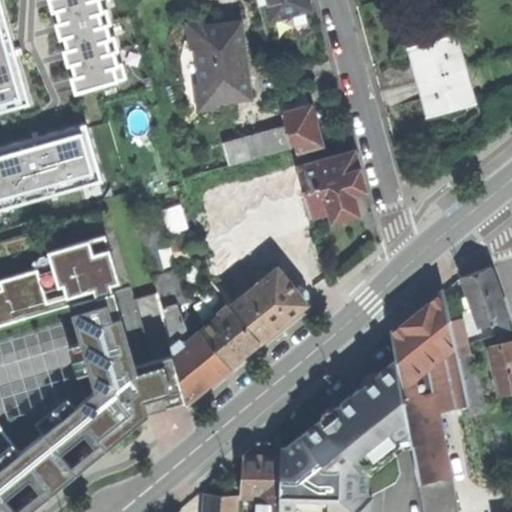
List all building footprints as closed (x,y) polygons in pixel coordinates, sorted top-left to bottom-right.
[(0,0),(0,110),(30,102),(1,0),(0,0)] [(52,0),(79,92),(127,78),(122,63),(119,64),(116,53),(119,52),(115,36),(111,37),(108,26),(112,25),(107,9),(103,10),(100,0),(52,0)] [(289,11),(310,5),(308,0),(266,0),(268,5),(286,1),(289,11)] [(199,102),(250,96),(246,60),(241,22),(195,28),(202,85),(197,85),(199,102)] [(412,59),(418,79),(467,66),(457,33),(458,32),(458,31),(407,45),(407,46),(409,46),(412,59)] [(477,99),(476,99),(467,66),(418,79),(423,98),(428,112),(426,113),(427,115),(477,100),(477,99)] [(291,144),(298,168),(309,206),(310,210),(330,205),(333,214),(345,211),(358,207),(353,187),(364,184),(354,146),(332,152),(330,144),(324,145),(323,139),(321,140),(311,100),(308,100),(304,87),(280,94),(283,107),(281,108),(286,123),(291,144)] [(86,123),(0,147),(0,208),(102,179),(86,123)] [(231,161),(291,144),(286,123),(225,141),(231,161)] [(211,277),(224,293),(260,337),(287,314),(306,299),(278,264),(277,265),(268,255),(253,266),(232,241),(256,221),(309,206),(298,168),(206,195),(219,241),(204,252),(211,277)] [(171,236),(174,248),(196,241),(192,229),(171,236)] [(65,288),(70,303),(95,296),(97,301),(115,295),(111,282),(119,280),(106,234),(48,251),(52,264),(59,290),(65,288)] [(177,259),(203,251),(201,240),(196,241),(174,248),(177,259)] [(0,323),(70,303),(65,288),(59,290),(52,264),(0,279),(0,323)] [(211,378),(230,362),(201,327),(186,340),(183,335),(190,329),(177,300),(188,296),(179,267),(154,274),(171,333),(169,334),(186,398),(211,378)] [(471,307),(479,328),(509,317),(492,268),(476,273),(461,278),(468,296),(462,298),(466,309),(471,307)] [(424,511),(455,511),(430,374),(426,367),(434,361),(437,365),(443,360),(440,356),(455,344),(451,322),(444,292),(420,311),(393,333),(397,358),(412,445),(424,511)] [(221,311),(201,327),(230,362),(244,350),(260,337),(224,293),(219,297),(224,303),(219,307),(221,311)] [(95,296),(70,303),(81,343),(90,370),(96,390),(76,406),(68,397),(35,424),(42,433),(20,452),(0,468),(0,511),(26,511),(90,461),(149,413),(144,398),(170,390),(163,367),(139,374),(115,295),(97,301),(95,296)] [(455,344),(456,348),(468,345),(462,319),(451,322),(455,344)] [(511,342),(490,347),(501,396),(511,393),(511,342)] [(78,374),(90,370),(81,343),(69,347),(78,374)] [(458,358),(471,356),(468,345),(456,348),(458,358)] [(288,447),(282,448),(280,511),(373,511),(374,494),(368,494),(369,472),(372,472),(405,446),(412,445),(397,358),(378,374),(319,422),(288,447)] [(469,409),(485,405),(476,366),(461,369),(469,409)] [(0,468),(20,452),(0,426),(0,468)] [(259,511),(280,511),(282,448),(282,442),(268,442),(260,442),(244,455),(243,495),(260,495),(259,511)] [(204,511),(236,511),(238,495),(220,494),(206,493),(204,511)]
